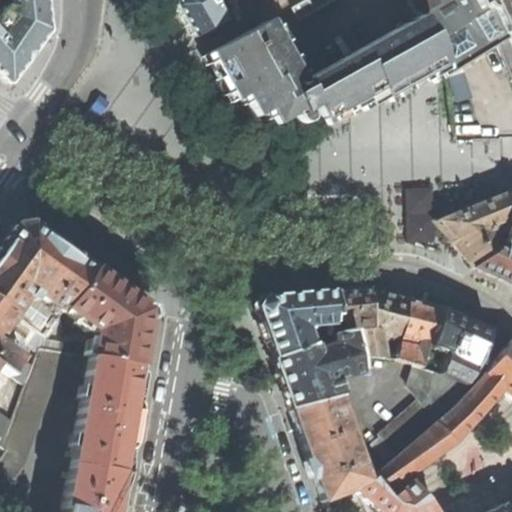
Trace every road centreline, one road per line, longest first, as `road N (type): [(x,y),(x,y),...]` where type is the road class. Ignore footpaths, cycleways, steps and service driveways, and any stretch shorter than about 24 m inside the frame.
road 1 (residential): [(186,300),(210,286),(367,274),(509,317)]
road 2 (residential): [(186,300),(0,162)]
road 3 (residential): [(175,387),(262,408),(301,511)]
road 4 (tertiary): [(79,0),(82,41),(19,132)]
road 5 (residential): [(157,511),(175,387)]
